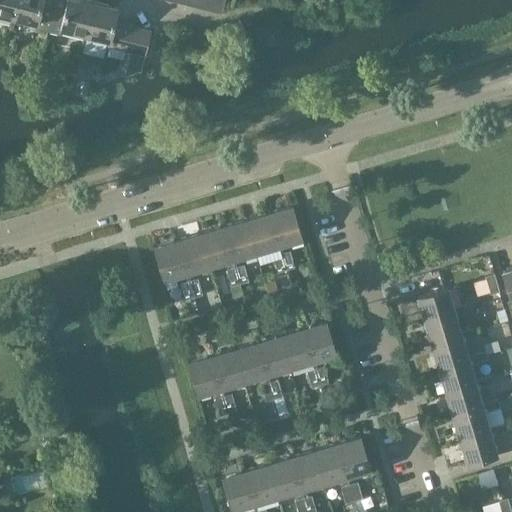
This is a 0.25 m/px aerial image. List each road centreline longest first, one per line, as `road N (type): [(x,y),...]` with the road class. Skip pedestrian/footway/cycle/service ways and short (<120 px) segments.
road 1 (residential): [(435,511),(324,140)]
road 2 (residential): [(0,235),(324,140)]
road 3 (residential): [(324,140),(511,84)]
